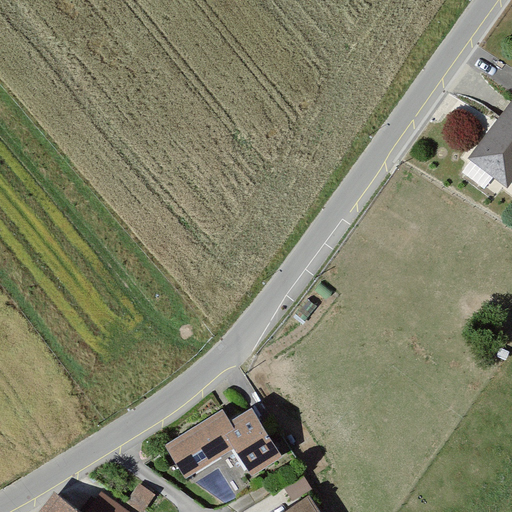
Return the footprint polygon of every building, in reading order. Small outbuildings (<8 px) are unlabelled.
[(511,106),(478,156),(511,179),(511,106)] [(229,405),(166,441),(186,477),(241,446),(253,467),(280,452),(253,405),(235,415),(229,405)] [(88,511),(84,509),(54,485),(33,511),(88,511)] [(136,511),(99,487),(84,509),(88,511),(136,511)] [(324,511),(311,492),(280,511),(324,511)]
